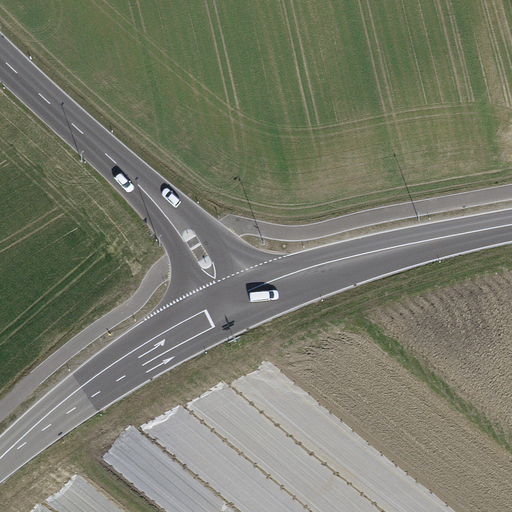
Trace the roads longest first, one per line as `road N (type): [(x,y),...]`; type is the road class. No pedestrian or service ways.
road 1 (unclassified): [(0,53),(201,247),(234,303)]
road 2 (tertiary): [(511,226),(352,260),(234,303)]
road 3 (tertiary): [(234,303),(94,385),(0,463)]
